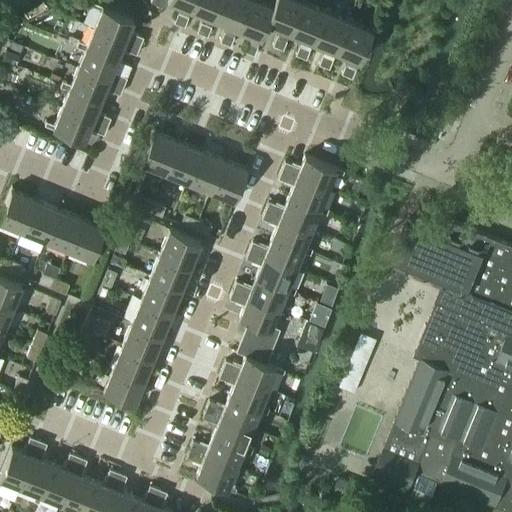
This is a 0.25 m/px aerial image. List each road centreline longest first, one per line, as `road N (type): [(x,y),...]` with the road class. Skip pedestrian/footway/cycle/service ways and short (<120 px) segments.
road 1 (residential): [(45,417),(150,457),(285,106)]
road 2 (residential): [(285,106),(145,51),(88,187),(4,154),(0,164)]
road 3 (residential): [(455,175),(285,106)]
